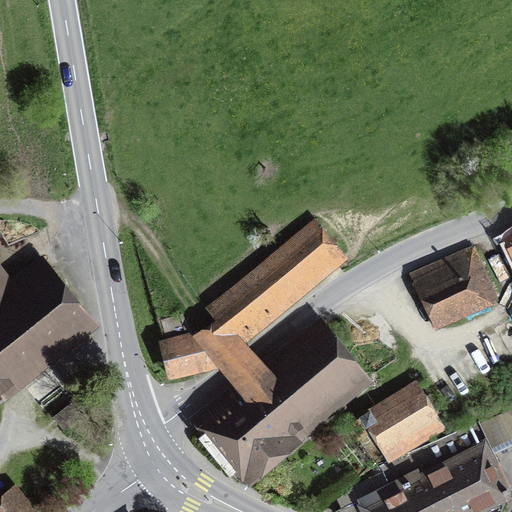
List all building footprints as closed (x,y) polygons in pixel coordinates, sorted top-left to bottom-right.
[(222,361),(224,363),(242,348),(236,340),(339,255),(313,223),(207,309),(220,325),(200,335),(165,344),(171,373),(222,361)] [(471,246),(412,273),(436,326),(495,299),(471,246)] [(0,307),(20,292),(0,266),(0,307)] [(0,385),(89,315),(51,268),(20,292),(0,307),(0,385)] [(248,391),(249,390),(289,438),(365,375),(326,327),(266,376),(261,370),(258,367),(240,382),(242,384),(248,391)] [(250,357),(242,348),(224,363),(232,372),(240,382),(258,367),(250,357)] [(417,383),(361,420),(388,462),(445,425),(441,419),(417,383)] [(248,471),(289,438),(249,390),(248,391),(243,395),(240,391),(206,420),(248,471)] [(357,504),(360,511),(483,511),(511,497),(511,495),(482,438),(357,504)] [(23,511),(12,498),(0,508),(0,511),(23,511)]
